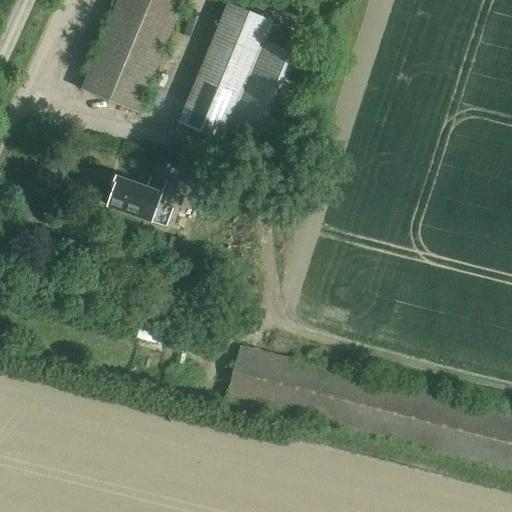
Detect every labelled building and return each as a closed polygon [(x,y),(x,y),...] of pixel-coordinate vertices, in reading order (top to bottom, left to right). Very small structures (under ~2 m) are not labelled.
[(118,0),(82,89),(137,112),(183,1),(180,0),(118,0)] [(222,145),(232,124),(266,41),(272,27),(226,7),(176,125),(222,145)] [(317,63),(267,42),(232,124),(282,146),(317,63)] [(152,177),(148,187),(117,176),(113,187),(115,188),(109,205),(152,221),(152,220),(166,225),(172,207),(164,204),(167,194),(161,192),(165,182),(152,177)] [(511,469),(511,416),(240,347),(223,413),(247,419),(252,402),(511,469)]
